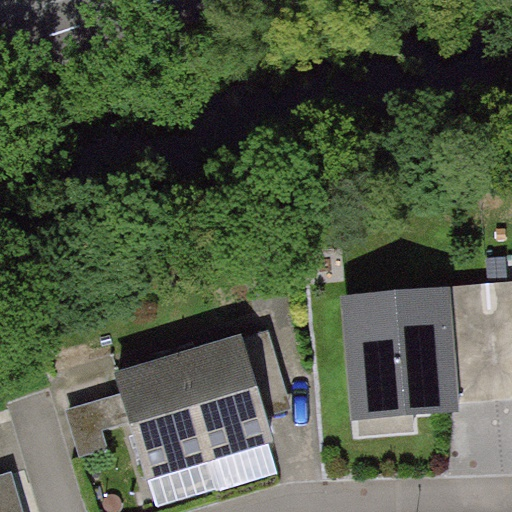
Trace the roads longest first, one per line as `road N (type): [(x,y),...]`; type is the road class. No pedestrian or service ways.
road 1 (residential): [(511,498),(282,511)]
road 2 (secondary): [(0,54),(175,0)]
road 3 (residential): [(26,386),(67,511)]
